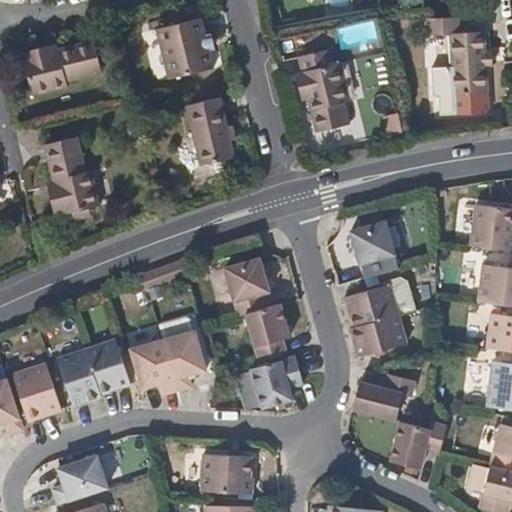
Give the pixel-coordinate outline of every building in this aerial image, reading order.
[(461,29),(460,14),(427,16),(428,34),(449,33),(453,91),(487,89),(486,63),(485,49),(484,28),(482,28),(461,29)] [(204,32),(200,16),(157,27),(169,77),(213,66),(208,48),(204,32)] [(215,46),(211,31),(204,32),(208,48),(215,46)] [(101,68),(93,37),(56,46),(24,54),(33,91),(68,83),(67,77),(101,68)] [(56,46),(54,40),(22,47),(24,54),(56,46)] [(332,61),(328,46),(297,54),(301,71),(306,95),(313,128),(348,120),(343,98),(349,97),(340,59),(332,61)] [(306,95),(301,71),(296,72),(301,96),(306,95)] [(228,126),(220,95),(185,103),(200,163),(235,155),(231,138),(228,126)] [(237,137),(234,125),(228,126),(231,138),(237,137)] [(84,169),(76,133),(45,141),(54,179),(61,211),(72,208),(88,204),(98,202),(89,168),(84,169)] [(61,211),(54,179),(46,181),(54,213),(61,211)] [(508,207),(474,202),(469,244),(511,249),(511,245),(511,222),(507,222),(508,207)] [(90,213),(88,204),(72,208),(74,217),(90,213)] [(382,220),(379,210),(356,217),(359,227),(348,230),(357,264),(359,264),(363,276),(396,267),(384,220),(382,220)] [(233,312),(239,310),(259,304),(255,290),(263,288),(253,255),(220,264),(233,312)] [(180,271),(175,257),(130,275),(135,288),(141,286),(180,271)] [(511,266),(480,263),(476,300),(511,304),(511,266)] [(406,279),(401,277),(387,280),(388,283),(396,313),(414,308),(406,279)] [(350,325),(396,313),(388,283),(342,296),(350,325)] [(259,304),(239,310),(254,357),(281,349),(277,335),(283,334),(274,300),(259,304)] [(511,314),(489,312),(485,346),(511,348),(511,314)] [(396,313),(350,325),(347,326),(356,355),(358,355),(372,350),(383,347),(404,341),(396,313)] [(156,337),(171,387),(186,383),(183,372),(201,367),(189,327),(156,337)] [(79,346),(94,392),(124,381),(109,337),(79,346)] [(171,387),(156,337),(125,346),(136,386),(153,381),(157,391),(171,387)] [(94,392),(79,346),(51,356),(67,405),(96,396),(94,392)] [(295,371),(289,352),(246,365),(246,367),(231,372),(241,405),(243,405),(257,402),(258,404),(273,400),(285,396),(288,396),(285,384),(297,380),(295,371)] [(511,362),(490,361),(485,404),(511,407),(511,362)] [(53,410),(37,362),(7,373),(23,421),(53,410)] [(412,379),(385,373),(382,385),(357,380),(350,408),(395,419),(401,392),(409,394),(412,379)] [(18,428),(1,378),(0,378),(0,426),(2,433),(18,428)] [(287,402),(285,396),(273,400),(274,406),(287,402)] [(424,449),(437,452),(444,424),(428,420),(426,426),(399,419),(389,459),(406,463),(417,465),(421,466),(424,449)] [(511,425),(498,422),(488,464),(511,470),(511,425)] [(252,454),(205,453),(203,490),(255,491),(255,476),(252,476),(252,454)] [(109,487),(98,455),(59,468),(63,484),(53,488),(59,504),(109,487)] [(417,465),(406,463),(405,469),(416,472),(417,465)] [(511,470),(488,464),(478,506),(502,511),(505,511),(509,500),(511,500),(511,470)] [(106,511),(104,503),(75,511),(106,511)]
